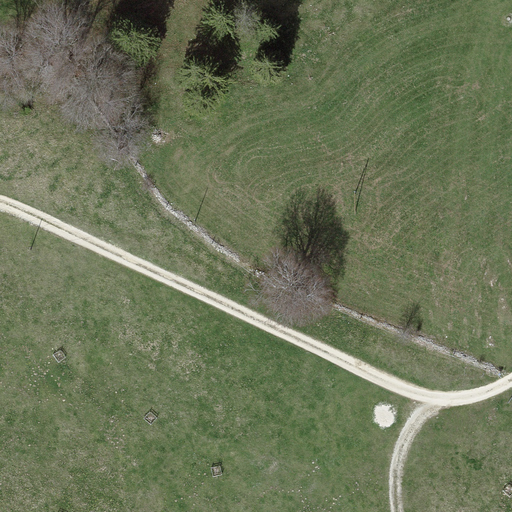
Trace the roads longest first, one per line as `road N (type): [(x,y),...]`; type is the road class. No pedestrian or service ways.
road 1 (track): [(511,380),(467,398),(404,388),(0,201)]
road 2 (track): [(397,511),(396,464),(405,436),(423,411),(447,397)]
